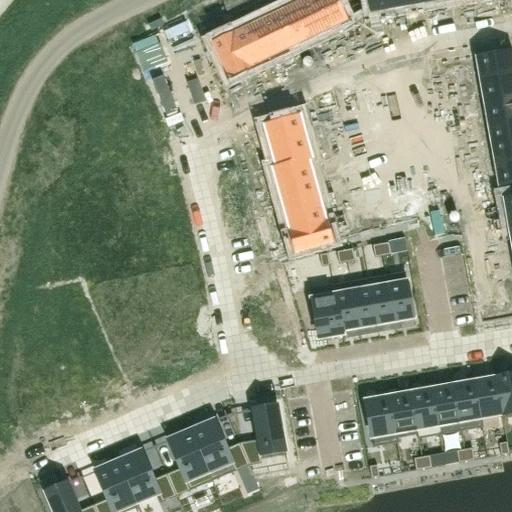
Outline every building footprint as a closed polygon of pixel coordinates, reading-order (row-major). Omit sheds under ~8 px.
[(226,0),(224,0),(217,4),(222,14),(231,10),(226,0)] [(311,0),(303,0),(290,7),(307,41),(326,32),(311,0)] [(336,0),(311,0),(326,32),(347,22),(336,0)] [(390,0),(367,0),(370,14),(392,10),(390,0)] [(412,0),(390,0),(392,10),(414,6),(412,0)] [(217,4),(208,8),(213,19),(222,14),(217,4)] [(290,7),(271,16),(287,50),(307,41),(290,7)] [(271,16),(251,25),(268,59),(287,50),(271,16)] [(232,34),(248,69),(249,69),(248,68),(268,59),(251,25),(232,34)] [(232,34),(211,44),(228,79),(248,69),(232,34)] [(511,50),(475,57),(479,80),(511,73),(511,50)] [(511,73),(479,80),(483,101),(511,95),(511,73)] [(450,75),(438,77),(440,87),(452,85),(450,75)] [(452,85),(440,87),(441,96),(453,94),(452,85)] [(511,95),(483,101),(486,122),(511,117),(511,95)] [(300,116),(263,126),(269,148),(306,137),(300,116)] [(457,117),(446,119),(447,129),(459,127),(457,117)] [(511,117),(486,122),(490,143),(511,139),(511,117)] [(340,118),(329,121),(331,130),(343,127),(340,118)] [(343,127),(331,130),(334,140),(345,137),(343,127)] [(459,127),(447,129),(449,139),(461,137),(459,127)] [(306,137),(269,148),(275,167),(271,168),(272,169),(312,158),(306,137)] [(511,139),(490,143),(494,165),(511,161),(511,139)] [(312,158),(272,169),(277,190),(314,180),(308,160),(312,159),(312,158)] [(352,159),(340,162),(343,172),(354,169),(352,159)] [(465,160),(453,162),(455,172),(467,170),(465,160)] [(511,161),(494,165),(498,187),(511,184),(511,161)] [(354,169),(343,172),(346,182),(357,178),(354,169)] [(467,170),(455,172),(457,182),(468,179),(467,170)] [(314,180),(277,190),(283,211),(320,201),(314,180)] [(511,197),(502,199),(506,221),(511,220),(511,197)] [(320,201),(283,211),(289,232),(325,221),(320,201)] [(363,201),(352,204),(354,214),(366,210),(363,201)] [(366,210),(354,214),(357,223),(369,220),(366,210)] [(475,216),(463,219),(465,228),(477,226),(475,216)] [(332,243),(325,221),(289,232),(295,254),(332,243)] [(477,226),(465,228),(467,238),(479,236),(477,226)] [(388,243),(380,245),(382,256),(390,255),(388,243)] [(380,245),(372,246),(374,258),(382,256),(380,245)] [(352,249),(344,251),(347,263),(354,261),(352,249)] [(344,251),(336,252),(339,264),(347,263),(344,251)] [(327,254),(319,255),(321,267),(329,266),(327,254)] [(483,259),(471,261),(472,271),(484,269),(483,259)] [(484,269),(472,271),(474,281),(486,279),(484,269)] [(404,273),(386,276),(394,322),(413,319),(404,273)] [(131,280),(135,303),(139,302),(143,328),(194,318),(190,291),(165,295),(161,275),(131,280)] [(386,276),(368,279),(376,325),(394,322),(386,276)] [(368,279),(350,282),(358,328),(376,325),(368,279)] [(350,282),(333,286),(341,332),(342,331),(358,328),(350,282)] [(333,286),(309,290),(318,340),(342,335),(342,331),(341,332),(333,286)] [(490,302),(478,304),(480,313),(492,311),(490,302)] [(179,367),(176,350),(199,346),(194,318),(143,328),(148,353),(144,354),(149,380),(179,367)] [(46,371),(21,382),(21,383),(8,389),(20,418),(33,412),(40,426),(65,416),(46,371)] [(511,375),(495,379),(501,415),(500,415),(501,420),(511,417),(511,375)] [(495,379),(474,382),(480,419),(481,419),(500,415),(501,415),(495,379)] [(474,382),(452,386),(460,432),(483,428),(481,419),(480,419),(474,382)] [(452,386),(431,390),(439,436),(460,432),(452,386)] [(431,390),(410,394),(417,435),(416,435),(417,440),(439,436),(431,390)] [(410,394),(388,397),(396,439),(397,438),(416,435),(417,435),(410,394)] [(388,397),(365,402),(373,448),(398,443),(397,438),(396,439),(388,397)] [(256,441),(239,444),(248,466),(261,464),(260,460),(285,456),(277,406),(251,411),(256,441)] [(214,421),(191,431),(212,481),(248,466),(239,444),(225,449),(214,421)] [(369,424),(362,425),(364,439),(372,438),(369,424)] [(179,469),(166,475),(176,497),(212,481),(191,431),(167,441),(179,469)] [(506,442),(498,444),(500,456),(508,454),(506,442)] [(472,449),(464,450),(466,462),(474,461),(472,449)] [(464,450),(455,452),(458,464),(466,462),(464,450)] [(141,452),(118,462),(135,504),(136,503),(158,494),(162,503),(176,497),(166,475),(153,480),(141,452)] [(429,456),(421,458),(423,470),(431,468),(429,456)] [(421,458),(413,459),(415,471),(423,470),(421,458)] [(107,500),(93,506),(95,511),(127,511),(138,508),(136,503),(135,504),(118,462),(95,472),(107,500)] [(377,465),(369,467),(371,479),(379,477),(377,465)] [(68,483),(44,493),(51,511),(95,511),(93,506),(80,511),(68,483)]
